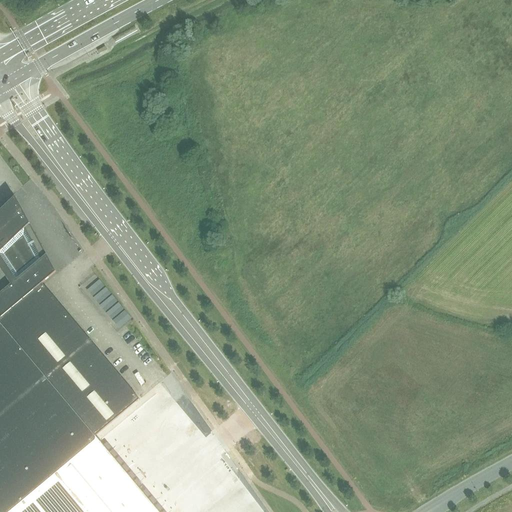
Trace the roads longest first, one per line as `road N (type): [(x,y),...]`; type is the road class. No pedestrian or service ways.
road 1 (tertiary): [(343,511),(12,80)]
road 2 (tertiary): [(0,99),(327,511)]
road 3 (primary): [(12,80),(158,0)]
road 4 (unknown): [(64,282),(28,206),(4,179)]
